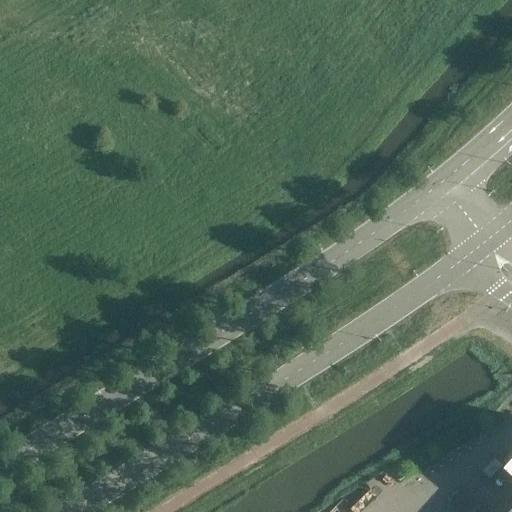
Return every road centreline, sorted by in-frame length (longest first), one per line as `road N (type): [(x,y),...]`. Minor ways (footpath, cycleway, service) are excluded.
road 1 (unclassified): [(440,183),(306,278),(0,467)]
road 2 (unclassified): [(70,511),(473,251)]
